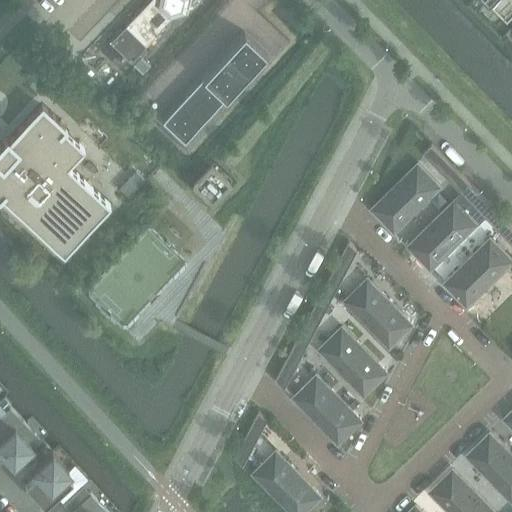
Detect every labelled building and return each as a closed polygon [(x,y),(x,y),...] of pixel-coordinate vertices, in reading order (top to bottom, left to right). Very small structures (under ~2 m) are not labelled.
[(148,0),(110,42),(130,61),(186,2),(184,1),(183,0),(148,0)] [(511,0),(492,0),(508,16),(511,12),(511,0)] [(184,141),(266,53),(244,32),(162,120),(184,141)] [(141,56),(133,64),(142,72),(150,64),(141,56)] [(0,196),(64,255),(110,205),(68,166),(84,148),(63,128),(65,127),(42,105),(8,141),(7,140),(0,147),(0,196)] [(459,189),(468,181),(432,144),(423,153),(459,189)] [(440,186),(418,163),(372,208),(394,231),(440,186)] [(228,183),(212,167),(211,166),(210,167),(194,184),(194,185),(211,201),(211,202),(212,202),(213,201),(229,184),(229,183),(228,183)] [(136,171),(127,180),(136,188),(144,180),(136,171)] [(504,218),(468,181),(459,189),(495,227),(504,218)] [(476,223),(454,200),(408,245),(431,268),(476,223)] [(511,243),(511,226),(504,218),(495,227),(511,243)] [(511,261),(511,259),(490,237),(445,282),(467,305),(511,261)] [(349,242),(349,241),(325,286),(334,295),(358,250),(357,249),(349,242)] [(413,324),(368,278),(345,300),(389,346),(413,324)] [(334,295),(325,286),(299,334),(308,343),(334,295)] [(387,372),(342,326),(319,348),(364,394),(387,372)] [(284,388),(308,343),(299,334),(275,379),(276,380),(284,388)] [(361,420),(317,374),(294,397),(338,442),(361,420)] [(35,434),(9,406),(0,414),(0,446),(13,461),(31,444),(28,441),(35,434)] [(259,411),(234,457),(235,457),(242,465),(243,466),(268,420),(267,419),(259,411)] [(511,454),(490,432),(467,454),(511,500),(511,454)] [(305,511),(322,496),(276,450),(253,472),(292,511),(305,511)] [(36,483),(29,489),(45,506),(58,493),(59,493),(65,500),(82,484),(88,479),(74,464),(69,470),(52,452),(34,468),(37,472),(31,478),(36,483)] [(495,511),(453,468),(430,491),(450,511),(495,511)] [(107,511),(90,493),(69,511),(107,511)]
